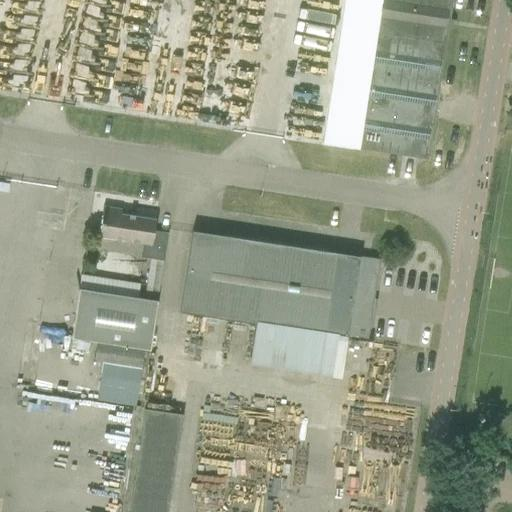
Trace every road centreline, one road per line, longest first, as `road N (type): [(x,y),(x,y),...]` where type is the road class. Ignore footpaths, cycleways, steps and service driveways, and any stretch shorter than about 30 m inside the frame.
road 1 (unclassified): [(0,138),(471,212)]
road 2 (tertiary): [(429,511),(471,212)]
road 3 (tertiary): [(471,212),(506,0)]
